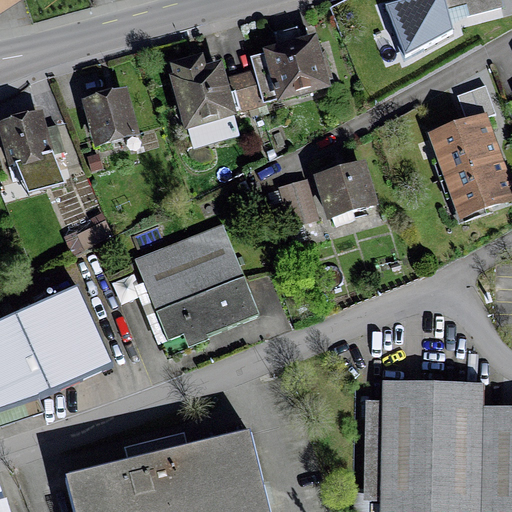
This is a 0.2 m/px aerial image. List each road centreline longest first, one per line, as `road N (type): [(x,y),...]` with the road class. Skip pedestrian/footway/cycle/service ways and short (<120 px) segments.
road 1 (residential): [(0,455),(433,302),(511,351)]
road 2 (primary): [(0,65),(231,0)]
